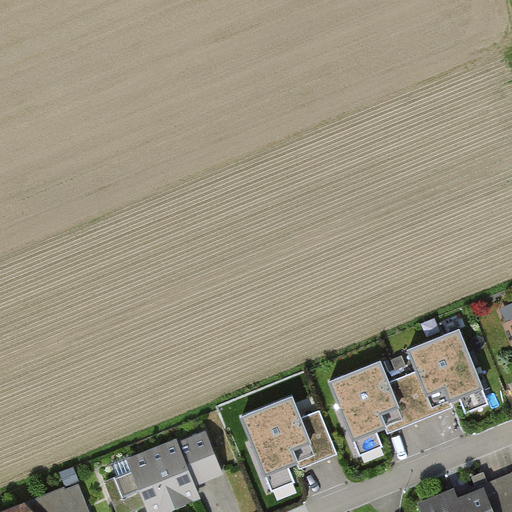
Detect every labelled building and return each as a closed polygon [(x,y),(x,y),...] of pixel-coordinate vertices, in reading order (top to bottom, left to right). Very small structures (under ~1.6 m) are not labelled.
[(418,371),(399,378),(415,420),(445,409),(438,391),(446,388),(451,402),(484,389),(460,329),(409,349),(418,371)] [(397,428),(415,420),(399,378),(389,382),(380,361),(330,381),(353,440),(386,427),(380,411),(389,407),(397,428)] [(292,396),(242,417),(266,475),(299,462),(293,448),(301,445),(308,464),(339,451),(321,409),(301,418),(292,396)] [(216,434),(127,468),(144,511),(158,511),(235,482),(216,434)] [(511,511),(511,471),(480,484),(491,511),(511,511)] [(491,511),(480,484),(422,507),(423,511),(491,511)]
